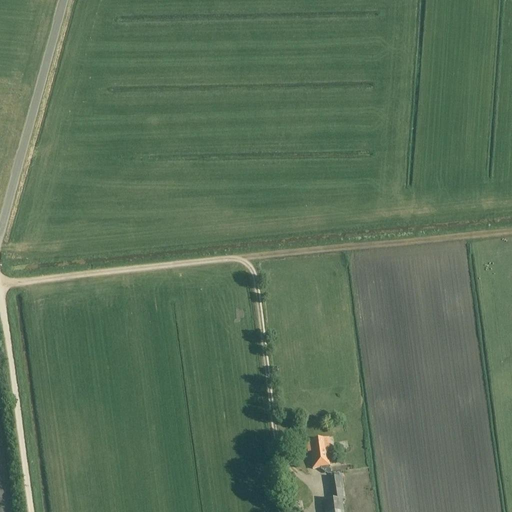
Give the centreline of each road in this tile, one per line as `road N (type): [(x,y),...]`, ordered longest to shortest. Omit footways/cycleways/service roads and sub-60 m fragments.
road 1 (track): [(0,280),(511,231)]
road 2 (track): [(241,257),(255,278),(275,438),(281,455),(315,486)]
road 3 (unclassified): [(0,229),(63,0)]
road 4 (track): [(31,511),(0,286)]
